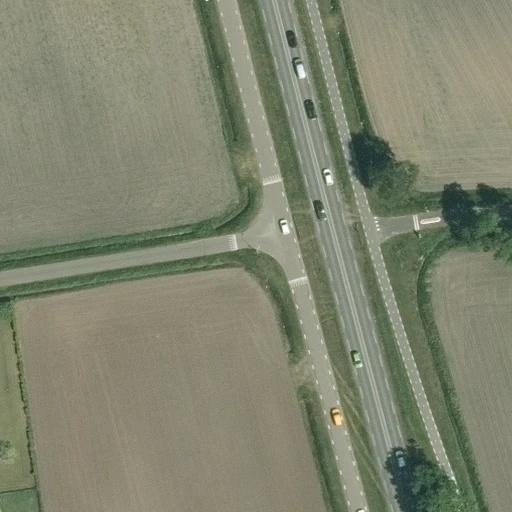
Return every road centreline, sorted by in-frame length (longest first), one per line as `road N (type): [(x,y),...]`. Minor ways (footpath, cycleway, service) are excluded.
road 1 (primary): [(404,511),(275,0)]
road 2 (unclassified): [(0,279),(284,236)]
road 3 (unclassified): [(284,236),(357,511)]
road 4 (unclassified): [(226,0),(284,236)]
